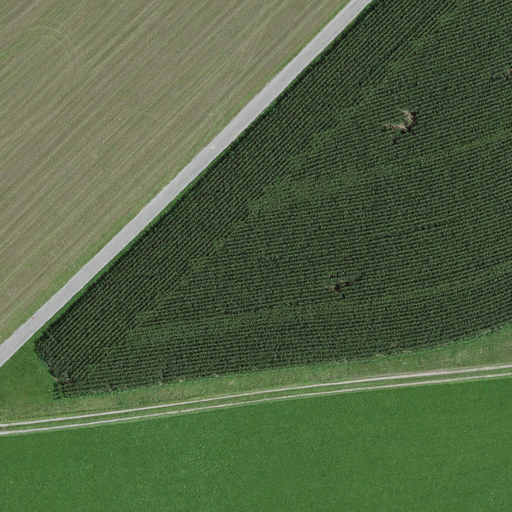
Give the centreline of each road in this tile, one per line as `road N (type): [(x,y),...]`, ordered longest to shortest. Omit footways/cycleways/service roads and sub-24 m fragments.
road 1 (track): [(0,428),(511,367)]
road 2 (unclassified): [(0,361),(365,0)]
